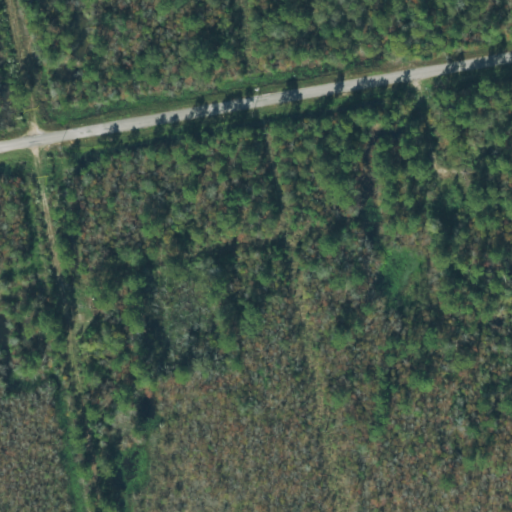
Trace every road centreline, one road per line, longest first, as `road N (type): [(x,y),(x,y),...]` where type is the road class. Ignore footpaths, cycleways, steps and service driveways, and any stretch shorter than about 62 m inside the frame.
road 1 (residential): [(0,140),(511,50)]
road 2 (residential): [(105,347),(31,135),(0,10)]
